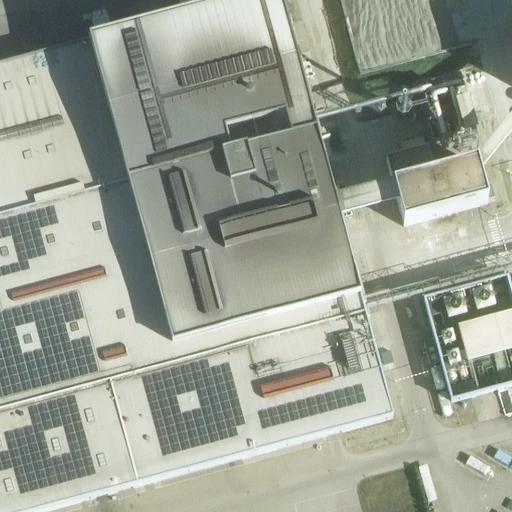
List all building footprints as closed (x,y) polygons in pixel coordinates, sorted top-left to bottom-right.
[(248,0),(0,66),(0,511),(45,511),(392,419),(316,135),(279,0),(248,0)] [(0,0),(0,8),(11,6),(9,0),(0,0)] [(482,145),(467,95),(449,101),(464,150),(482,145)] [(433,177),(426,151),(385,162),(403,228),(487,205),(476,166),(433,177)] [(450,404),(511,387),(511,297),(507,278),(422,301),(450,404)]
